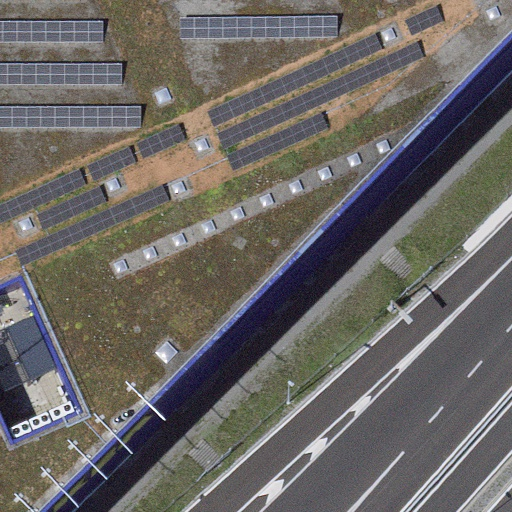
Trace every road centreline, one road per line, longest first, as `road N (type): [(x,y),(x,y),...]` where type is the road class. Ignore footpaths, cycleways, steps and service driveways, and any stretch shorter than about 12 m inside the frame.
road 1 (motorway): [(502,342),(319,511)]
road 2 (motorway): [(502,342),(367,511)]
